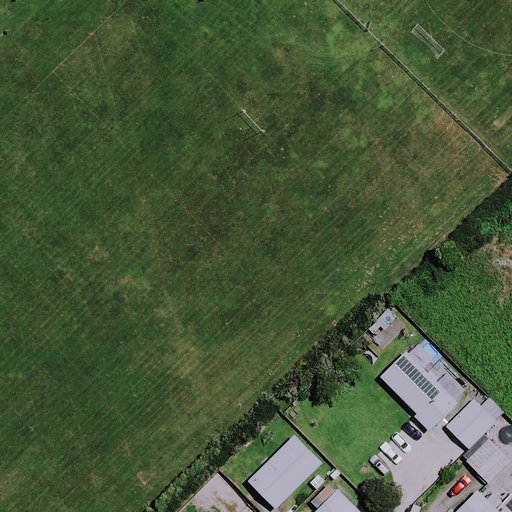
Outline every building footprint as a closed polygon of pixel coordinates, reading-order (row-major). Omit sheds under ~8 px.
[(398,317),(389,308),(368,331),(377,339),(398,317)] [(410,351),(385,376),(421,413),(417,417),(431,431),(461,402),(410,351)] [(500,421),(476,397),(449,424),(472,448),(500,421)] [(322,463),(295,436),(248,483),(276,510),(322,463)] [(511,462),(490,440),(470,460),(492,482),(511,462)] [(358,511),(338,491),(316,511),(358,511)] [(478,492),(456,511),(511,511),(511,494),(495,509),(478,492)]
